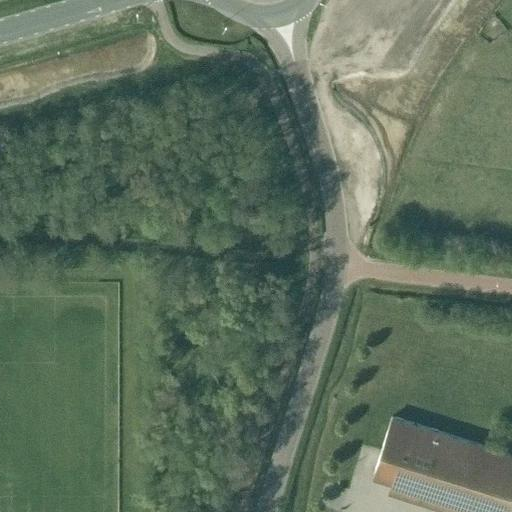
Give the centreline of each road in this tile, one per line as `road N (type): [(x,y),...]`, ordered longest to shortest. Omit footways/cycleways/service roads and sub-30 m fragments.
road 1 (tertiary): [(264,511),(335,267),(322,150),(280,14)]
road 2 (tertiary): [(0,34),(120,0)]
